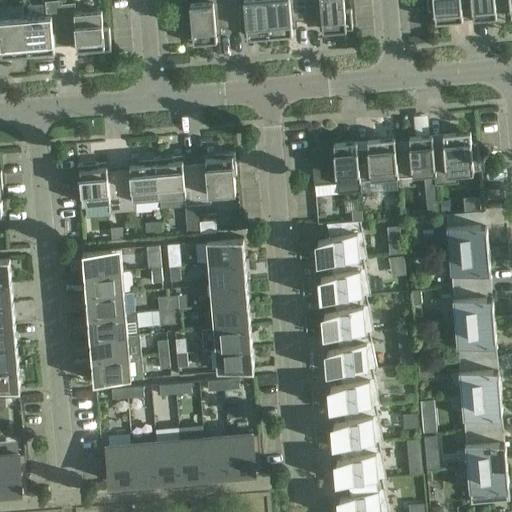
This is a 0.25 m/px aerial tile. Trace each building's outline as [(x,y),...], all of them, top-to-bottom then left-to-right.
[(55,46),(67,45),(63,3),(62,0),(56,0),(46,1),(47,15),(26,17),(30,57),(47,55),(47,54),(56,54),(55,46)] [(232,26),(229,0),(207,0),(207,1),(191,3),(193,23),(187,23),(188,43),(213,41),(212,37),(223,33),(222,27),(232,26)] [(271,36),(267,0),(229,0),(232,26),(242,25),(243,32),(253,34),(254,37),(271,36)] [(308,20),(306,0),(267,0),(271,36),(294,34),(293,29),(298,27),(298,21),(308,20)] [(354,29),(352,9),(346,10),(345,0),(306,0),(308,20),(318,19),(318,25),(324,26),(324,31),(354,29)] [(475,10),(473,0),(427,0),(429,12),(436,11),(437,22),(464,19),(463,11),(474,10),(475,10)] [(511,6),(511,0),(473,0),(475,10),(474,10),(474,18),(498,16),(497,12),(511,11),(511,10),(511,6)] [(112,50),(110,27),(104,28),(103,10),(77,13),(76,2),(63,3),(67,45),(78,44),(79,52),(88,51),(88,52),(112,50)] [(30,57),(26,17),(1,19),(0,9),(0,8),(0,50),(2,51),(3,58),(12,57),(12,58),(30,57)] [(472,142),(472,135),(471,131),(444,133),(445,142),(435,143),(434,143),(437,185),(460,183),(459,172),(482,170),(479,141),(472,142)] [(437,185),(434,143),(435,143),(434,134),(410,136),(411,140),(396,142),(395,142),(398,177),(435,174),(436,185),(437,185)] [(398,177),(395,142),(396,142),(396,137),(368,140),(369,148),(359,149),(358,149),(361,191),(362,191),(361,180),(398,177)] [(358,149),(359,149),(358,141),(335,143),(335,147),(312,149),(315,184),(338,182),(339,193),(361,191),(358,149)] [(207,161),(196,162),(199,204),(212,203),(211,193),(237,191),(236,174),(238,173),(236,151),(216,153),(206,154),(207,161)] [(199,204),(196,162),(184,163),(184,156),(174,157),(174,156),(157,158),(161,197),(186,195),(186,205),(199,204)] [(161,197),(157,158),(140,159),(140,160),(131,160),(131,168),(120,169),(124,211),(136,210),(135,199),(161,197)] [(124,211),(120,169),(109,170),(108,162),(99,163),(99,162),(78,164),(80,187),(83,187),(84,204),(110,201),(111,212),(124,211)] [(400,189),(399,199),(427,201),(427,191),(400,189)] [(315,191),(311,211),(334,216),(338,195),(315,191)] [(448,231),(450,250),(490,246),(488,228),(487,228),(486,210),(447,214),(449,231),(448,231)] [(217,220),(201,221),(202,233),(218,232),(217,220)] [(368,257),(361,220),(328,223),(328,224),(335,224),(336,236),(319,240),(321,261),(368,257)] [(247,260),(245,238),(208,241),(210,263),(247,260)] [(491,264),(490,246),(450,250),(452,268),(454,286),(492,283),(491,265),(491,264)] [(123,270),(121,248),(84,251),(86,274),(123,270)] [(180,251),(169,252),(170,266),(181,266),(180,251)] [(163,267),(161,253),(151,254),(152,268),(163,267)] [(369,258),(368,257),(321,261),(319,261),(319,262),(338,260),(339,273),(322,276),(324,298),(372,294),(364,259),(369,258)] [(0,280),(13,279),(11,258),(0,258),(0,280)] [(248,282),(247,260),(210,263),(211,285),(248,282)] [(182,280),(181,266),(170,266),(172,281),(182,280)] [(164,281),(163,267),(152,268),(153,282),(164,281)] [(125,292),(123,270),(86,274),(88,295),(125,292)] [(0,302),(14,301),(13,279),(0,280),(0,302)] [(250,303),(248,282),(211,285),(213,306),(250,303)] [(494,300),(492,283),(454,286),(455,303),(456,322),(496,319),(494,300)] [(135,291),(125,292),(88,295),(90,317),(137,313),(135,291)] [(372,295),(372,294),(324,298),(322,298),(322,299),(341,297),(342,310),(325,313),(327,335),(375,331),(368,295),(372,295)] [(179,295),(173,295),(169,296),(170,310),(180,309),(179,295)] [(170,310),(169,296),(159,296),(160,311),(170,310)] [(0,324),(16,323),(14,301),(0,302),(0,324)] [(252,325),(250,303),(213,306),(215,328),(252,325)] [(181,323),(180,309),(170,310),(171,324),(181,323)] [(171,324),(170,310),(160,311),(161,325),(171,324)] [(138,334),(137,313),(90,317),(91,338),(138,334)] [(497,337),(496,319),(456,322),(458,341),(459,341),(460,358),(498,355),(497,337)] [(0,346),(18,345),(16,323),(0,324),(0,346)] [(215,328),(203,329),(205,350),(217,349),(254,346),(252,325),(215,328)] [(375,331),(327,335),(325,335),(325,336),(344,334),(345,346),(328,350),(330,371),(378,367),(371,332),(375,332),(375,331)] [(140,334),(138,334),(91,338),(93,360),(142,355),(140,334)] [(187,338),(176,338),(177,352),(188,352),(187,338)] [(170,353),(168,339),(158,340),(159,354),(170,353)] [(0,368),(20,366),(18,345),(0,346),(0,368)] [(256,368),(254,346),(217,349),(219,371),(256,368)] [(189,366),(188,352),(177,352),(179,367),(189,366)] [(171,367),(170,353),(159,354),(160,368),(171,367)] [(144,378),(142,355),(93,360),(95,382),(144,378)] [(500,373),(498,355),(460,358),(462,376),(461,376),(462,395),(502,391),(500,373)] [(0,390),(22,388),(20,366),(0,368),(0,390)] [(378,368),(378,367),(330,371),(328,371),(328,372),(347,370),(348,383),(332,386),(333,408),(381,404),(374,368),(378,368)] [(241,388),(240,378),(224,379),(225,389),(241,388)] [(225,389),(224,379),(208,380),(209,391),(225,389)] [(193,392),(192,382),(176,383),(177,394),(193,392)] [(177,394),(176,383),(160,384),(161,395),(177,394)] [(145,396),(144,386),(128,387),(129,397),(145,396)] [(129,397),(128,387),(113,388),(114,399),(129,397)] [(504,410),(502,391),(462,395),(464,413),(465,413),(466,431),(504,427),(503,410),(504,410)] [(381,405),(381,404),(333,408),(331,408),(331,409),(350,407),(351,420),(335,423),(337,444),(384,440),(377,405),(381,405)] [(506,445),(504,427),(466,431),(468,448),(467,448),(468,467),(508,464),(507,445),(506,445)] [(253,433),(229,435),(232,472),(256,470),(255,452),(261,451),(260,434),(253,434),(253,433)] [(232,472),(229,435),(205,437),(208,474),(232,472)] [(208,474),(205,437),(181,439),(184,476),(208,474)] [(184,476),(181,439),(157,441),(160,478),(184,476)] [(384,440),(337,444),(334,445),(345,444),(346,458),(338,460),(340,481),(387,477),(380,442),(384,441),(384,440)] [(160,478),(157,441),(132,443),(136,480),(160,478)] [(136,480),(132,443),(108,445),(108,446),(102,447),(104,465),(110,465),(111,482),(136,480)] [(21,472),(28,472),(26,453),(20,454),(20,452),(0,454),(0,491),(23,489),(21,472)] [(438,458),(428,458),(429,470),(439,470),(438,458)] [(510,482),(508,464),(468,467),(470,486),(471,486),(472,503),(511,500),(509,482),(510,482)] [(387,478),(387,477),(340,481),(337,481),(337,482),(357,480),(358,493),(341,496),(342,511),(389,511),(383,478),(387,478)]
